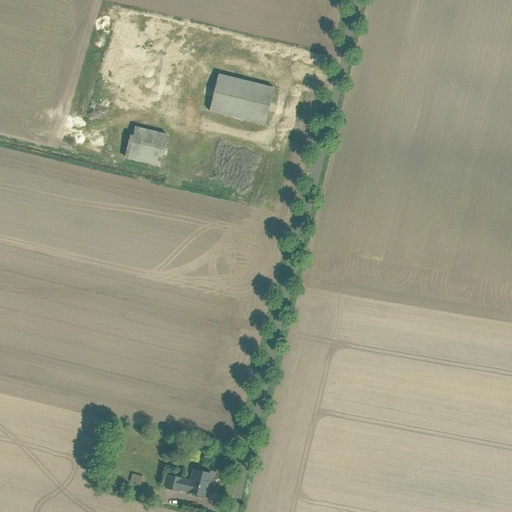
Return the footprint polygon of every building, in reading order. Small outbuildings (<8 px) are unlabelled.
[(277,90),(220,75),(210,114),(267,128),(277,90)] [(169,137),(137,129),(134,138),(131,138),(126,160),(161,169),(169,137)] [(213,475),(195,471),(192,482),(189,494),(208,499),(213,475)] [(143,478),(133,475),(131,483),(141,486),(143,478)] [(167,489),(189,494),(192,482),(170,477),(167,489)]
